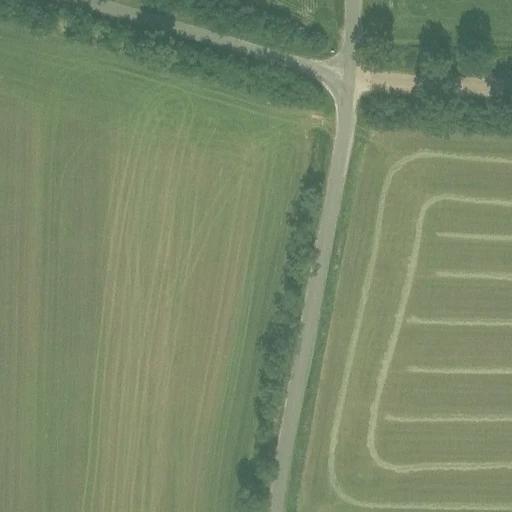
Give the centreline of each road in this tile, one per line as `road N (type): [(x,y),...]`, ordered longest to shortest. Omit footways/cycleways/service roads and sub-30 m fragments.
road 1 (unclassified): [(273,511),(352,79)]
road 2 (unclassified): [(352,79),(107,0)]
road 3 (track): [(352,79),(511,87)]
